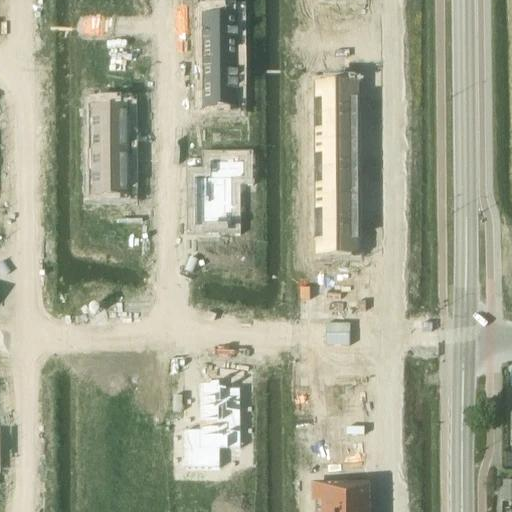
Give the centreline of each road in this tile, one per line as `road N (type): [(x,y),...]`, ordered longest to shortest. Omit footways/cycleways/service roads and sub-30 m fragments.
road 1 (tertiary): [(463,342),(461,0)]
road 2 (residential): [(388,342),(388,0)]
road 3 (residential): [(167,330),(166,0)]
road 4 (residential): [(0,66),(25,95),(25,334)]
road 5 (residential): [(167,330),(388,342)]
road 6 (residential): [(25,334),(23,511)]
road 7 (tertiary): [(461,511),(463,342)]
road 8 (residential): [(390,511),(388,342)]
road 9 (residential): [(25,334),(167,330)]
